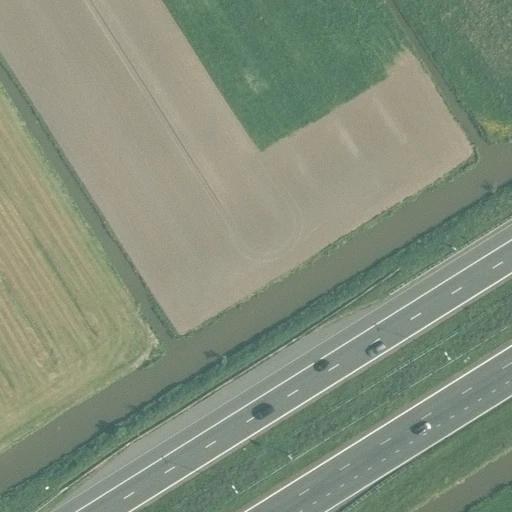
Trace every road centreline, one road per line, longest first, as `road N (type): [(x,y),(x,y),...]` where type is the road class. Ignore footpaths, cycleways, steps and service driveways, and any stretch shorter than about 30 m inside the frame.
road 1 (motorway): [(511,254),(99,511)]
road 2 (motorway): [(286,511),(511,371)]
